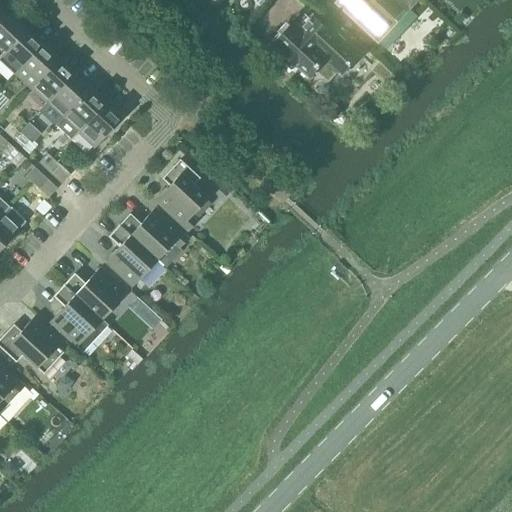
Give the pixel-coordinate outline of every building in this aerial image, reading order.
[(397,20),(416,0),(338,0),(336,3),(377,42),(390,28),(393,30),(399,22),(397,20)] [(0,14),(0,57),(26,29),(19,22),(18,24),(8,16),(5,19),(0,14)] [(335,35),(324,25),(314,16),(302,29),(297,25),(277,46),(287,55),(283,60),(294,71),(299,66),(312,78),(319,70),(330,80),(339,70),(344,75),(363,53),(339,31),(335,35)] [(26,29),(0,57),(0,60),(14,74),(19,69),(40,45),(32,38),(34,36),(26,29)] [(19,69),(14,74),(30,89),(58,58),(51,52),(50,54),(40,45),(19,69)] [(58,58),(30,89),(46,103),(72,75),(64,67),(66,65),(58,58)] [(390,86),(399,77),(380,60),(372,69),(390,86)] [(46,103),(38,112),(54,127),(54,126),(62,118),(90,88),(83,81),(81,83),(72,75),(46,103)] [(62,118),(54,126),(70,141),(77,132),(104,104),(96,96),(98,95),(90,88),(62,118)] [(104,104),(77,132),(94,148),(105,136),(106,137),(112,130),(111,129),(121,119),(111,110),(113,109),(106,103),(104,104)] [(9,124),(3,131),(13,139),(18,133),(9,124)] [(18,133),(13,139),(22,148),(28,142),(18,133)] [(0,136),(0,147),(2,150),(8,144),(0,136)] [(8,144),(2,150),(12,159),(18,153),(8,144)] [(47,154),(38,163),(44,169),(53,159),(47,154)] [(53,159),(44,169),(61,184),(69,175),(53,159)] [(191,217),(208,199),(194,186),(201,179),(180,160),(163,179),(170,186),(156,202),(189,232),(198,222),(191,217)] [(34,168),(26,177),(31,182),(40,173),(34,168)] [(215,171),(207,180),(215,188),(224,179),(215,171)] [(40,173),(31,182),(48,197),(56,188),(40,173)] [(23,194),(14,203),(27,217),(37,208),(23,194)] [(0,214),(3,212),(8,207),(0,199),(0,214)] [(0,249),(2,247),(3,248),(10,240),(9,239),(20,228),(25,222),(8,207),(3,212),(0,214),(0,249)] [(129,214),(118,225),(156,260),(172,243),(178,249),(187,239),(154,208),(140,224),(129,214)] [(118,247),(104,262),(131,287),(156,260),(118,225),(107,237),(118,247)] [(73,274),(63,285),(102,320),(126,293),(99,268),(84,284),(73,274)] [(64,308),(49,323),(77,348),(83,353),(108,325),(102,320),(63,285),(52,297),(64,308)] [(137,299),(128,307),(151,328),(159,320),(137,299)] [(12,325),(0,338),(0,349),(14,363),(21,356),(41,375),(67,347),(34,316),(19,332),(12,325)] [(0,411),(23,387),(0,365),(0,411)] [(31,389),(25,395),(31,401),(37,395),(31,389)] [(9,463),(1,471),(9,479),(17,471),(9,463)]
